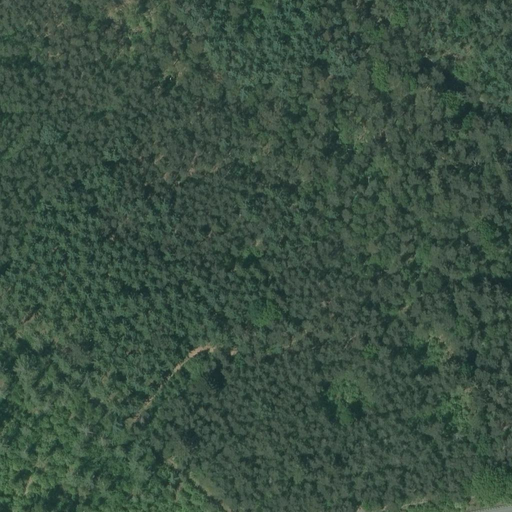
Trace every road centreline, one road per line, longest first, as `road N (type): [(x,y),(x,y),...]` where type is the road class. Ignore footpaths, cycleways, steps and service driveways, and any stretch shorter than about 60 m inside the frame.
road 1 (track): [(0,323),(127,427),(189,354),(341,346),(489,264),(511,233)]
road 2 (track): [(347,0),(511,125)]
road 3 (track): [(127,427),(229,511)]
